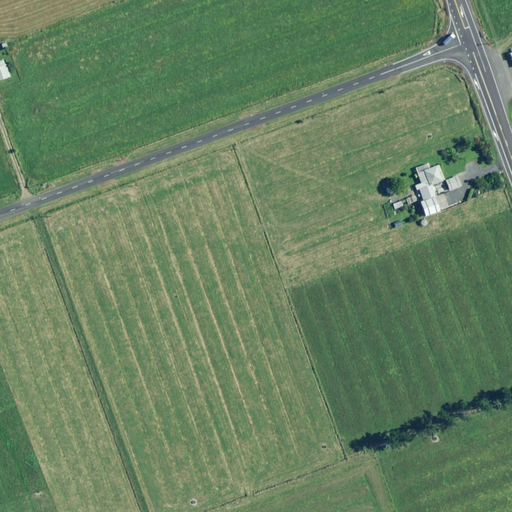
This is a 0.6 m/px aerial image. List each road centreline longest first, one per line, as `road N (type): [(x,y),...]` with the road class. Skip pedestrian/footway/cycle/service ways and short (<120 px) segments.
road 1 (unclassified): [(0,212),(468,41)]
road 2 (secondary): [(511,158),(468,41)]
